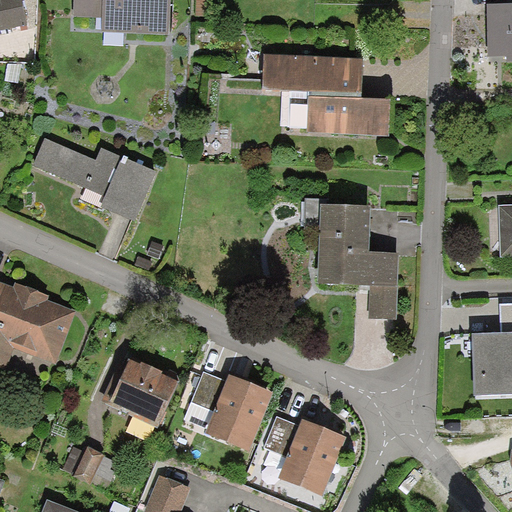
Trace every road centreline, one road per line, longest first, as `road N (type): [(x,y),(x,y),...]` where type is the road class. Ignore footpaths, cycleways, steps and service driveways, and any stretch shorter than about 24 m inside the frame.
road 1 (residential): [(0,227),(359,388),(398,414)]
road 2 (residential): [(398,414),(427,331),(442,0)]
road 3 (residential): [(398,414),(482,511)]
